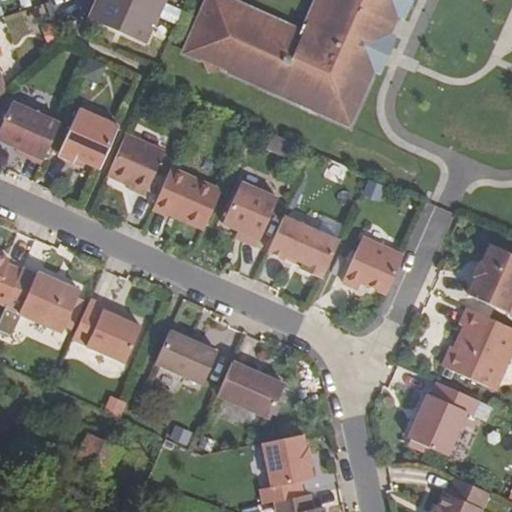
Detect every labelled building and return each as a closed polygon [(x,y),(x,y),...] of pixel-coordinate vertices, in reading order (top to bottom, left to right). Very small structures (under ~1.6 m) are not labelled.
[(98,0),(89,21),(143,45),(164,0),(98,0)] [(318,0),(303,35),(225,0),(209,0),(184,56),(202,64),(209,76),(222,73),(350,130),(374,75),(381,77),(386,67),(379,65),(387,47),(394,50),(398,40),(391,37),(399,20),(406,23),(415,0),(318,0)] [(43,162),(60,125),(12,104),(0,131),(0,142),(17,150),(43,162)] [(59,158),(73,164),(75,160),(86,165),(99,171),(118,128),(80,111),(59,158)] [(165,155),(125,137),(107,178),(131,188),(130,191),(145,197),(165,155)] [(41,166),(43,162),(17,150),(15,154),(41,166)] [(86,165),(75,160),(73,164),(84,169),(86,165)] [(221,193),(171,170),(153,210),(169,217),(170,215),(204,230),(221,193)] [(278,201),(241,184),(223,225),(239,232),(245,235),(242,242),(256,248),(278,201)] [(283,220),(268,254),(284,261),(287,256),(305,265),(302,272),(322,281),(339,245),(283,220)] [(242,242),(245,235),(239,232),(236,239),(242,242)] [(361,285),(386,296),(403,259),(363,240),(342,285),(358,292),(361,285)] [(511,256),(490,247),(482,265),(480,264),(473,278),(476,279),(468,297),(510,316),(511,315),(511,256)] [(9,262),(0,257),(0,305),(5,308),(5,307),(21,273),(7,267),(9,262)] [(36,277),(22,271),(21,273),(5,307),(19,313),(18,316),(61,335),(80,294),(37,274),(36,277)] [(105,308),(90,301),(77,330),(91,336),(86,349),(124,366),(141,329),(103,312),(105,308)] [(105,308),(103,312),(121,320),(124,316),(105,308)] [(511,358),(511,329),(468,311),(461,327),(466,329),(456,351),(452,349),(443,369),(497,393),(511,358)] [(217,355),(169,334),(154,366),(202,387),(217,355)] [(284,388),(232,365),(216,399),(268,423),(284,388)] [(480,403),(438,385),(432,398),(427,396),(419,414),(424,416),(420,425),(416,423),(408,441),(448,459),(467,415),(473,418),(480,403)] [(103,414),(121,419),(126,401),(108,396),(103,414)] [(175,425),(170,439),(186,445),(191,432),(175,425)] [(118,450),(88,436),(76,463),(107,477),(118,450)] [(302,437),(262,445),(271,489),(260,491),(263,506),(302,498),(299,483),(311,481),(309,467),(311,467),(308,450),(305,451),(302,437)] [(484,511),(491,496),(456,480),(449,496),(445,495),(439,510),(435,509),(433,511),(484,511)] [(162,494),(147,488),(144,499),(159,504),(162,494)] [(312,511),(309,497),(275,504),(277,511),(324,511),(323,509),(312,511)]
